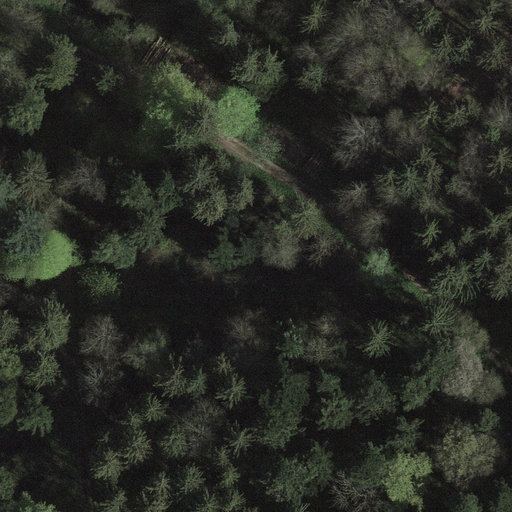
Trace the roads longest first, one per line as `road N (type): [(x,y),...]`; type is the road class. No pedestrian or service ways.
road 1 (track): [(511,371),(479,325),(315,202),(148,99),(0,21)]
road 2 (track): [(83,511),(66,264),(66,58)]
